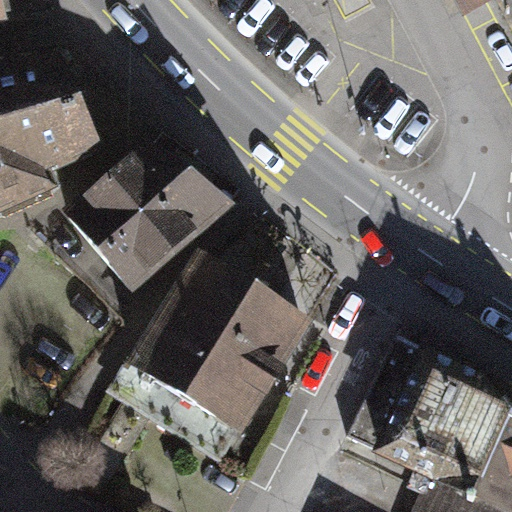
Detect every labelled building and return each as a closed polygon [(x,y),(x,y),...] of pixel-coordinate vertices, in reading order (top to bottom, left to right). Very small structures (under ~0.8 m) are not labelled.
[(4,0),(0,0),(0,37),(13,35),(4,0)] [(455,0),(465,19),(502,0),(455,0)] [(0,69),(0,227),(63,200),(57,185),(108,163),(63,58),(0,69)] [(152,150),(65,222),(137,306),(241,216),(152,150)] [(237,438),(249,445),(320,331),(205,260),(137,364),(127,358),(103,398),(122,409),(81,475),(107,491),(149,421),(221,464),(237,438)] [(511,511),(511,396),(397,341),(349,438),(383,455),(379,464),(427,487),(478,511),(511,511)] [(478,511),(427,487),(415,511),(478,511)] [(63,511),(46,503),(42,511),(63,511)]
